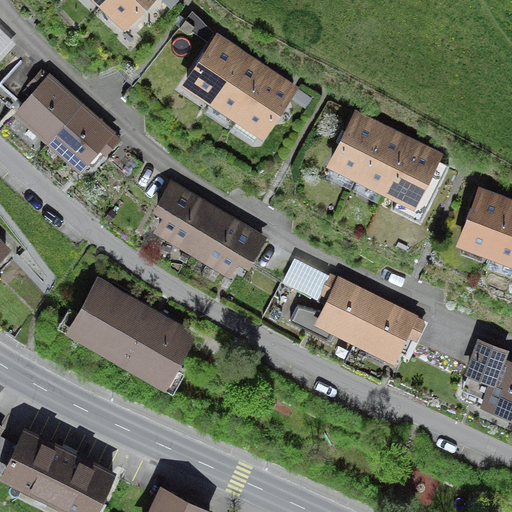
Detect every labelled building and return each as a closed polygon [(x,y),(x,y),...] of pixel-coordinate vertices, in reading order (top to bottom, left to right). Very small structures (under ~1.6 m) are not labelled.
[(153,0),(103,0),(131,24),(153,0)] [(186,86),(211,101),(243,53),(217,37),(186,86)] [(211,101),(236,118),(268,69),(243,53),(211,101)] [(298,89),(268,69),(236,118),(267,137),(298,89)] [(48,76),(16,113),(48,142),(81,105),(48,76)] [(48,142),(82,172),(115,137),(81,105),(48,142)] [(360,174),(383,127),(356,114),(333,161),(360,174)] [(386,188),(409,140),(383,127),(360,174),(386,188)] [(409,140),(386,188),(411,201),(437,155),(409,140)] [(193,251),(218,208),(175,183),(157,211),(170,219),(162,233),(193,251)] [(487,252),(508,202),(480,192),(460,241),(487,252)] [(511,203),(508,202),(487,252),(511,261),(511,203)] [(218,208),(193,251),(230,273),(241,256),(257,265),(272,240),(218,208)] [(0,271),(19,252),(0,233),(0,271)] [(379,298),(331,275),(315,310),(298,302),(289,319),(331,339),(336,329),(357,340),(379,298)] [(98,281),(73,329),(180,384),(205,336),(98,281)] [(422,321),(379,298),(357,340),(390,357),(402,334),(412,339),(422,321)] [(504,352),(479,342),(467,370),(487,378),(479,399),(511,412),(511,364),(501,360),(504,352)] [(38,436),(18,481),(89,511),(117,511),(133,478),(38,436)] [(213,511),(162,490),(152,511),(213,511)]
